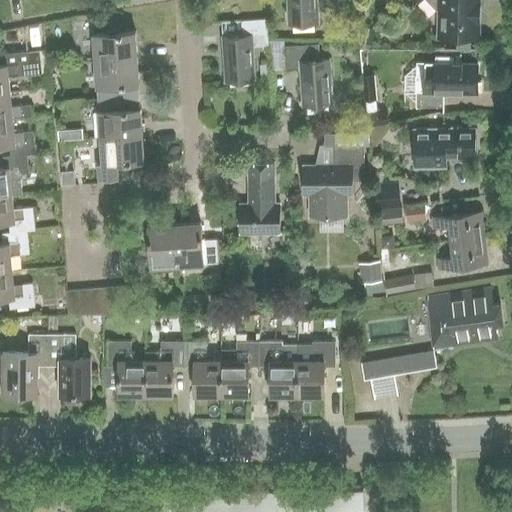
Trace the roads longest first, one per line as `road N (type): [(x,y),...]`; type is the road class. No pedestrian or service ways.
road 1 (unclassified): [(0,441),(511,436)]
road 2 (residential): [(79,261),(77,203),(195,181),(182,0)]
